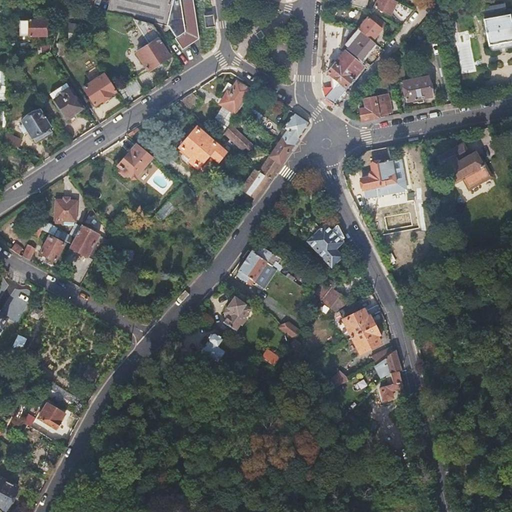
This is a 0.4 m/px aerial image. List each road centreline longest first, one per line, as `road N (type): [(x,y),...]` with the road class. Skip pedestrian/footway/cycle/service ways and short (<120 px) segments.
road 1 (residential): [(327,140),(339,194),(399,322),(447,511)]
road 2 (residential): [(0,204),(224,56)]
road 3 (residential): [(327,140),(288,174),(153,341)]
road 4 (residential): [(153,341),(92,426),(48,511)]
road 5 (residential): [(327,140),(511,107)]
road 6 (residential): [(0,251),(153,341)]
road 7 (track): [(432,0),(340,112),(327,140)]
